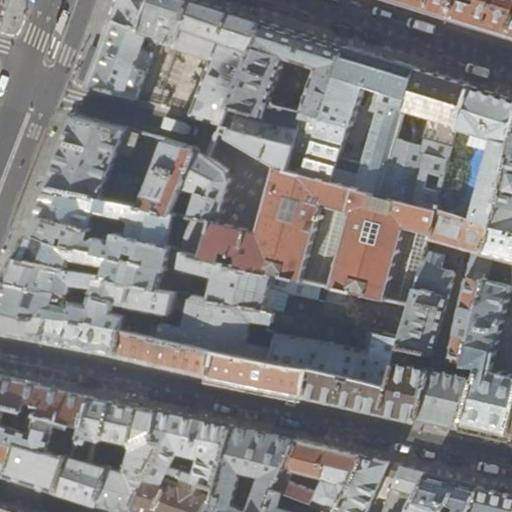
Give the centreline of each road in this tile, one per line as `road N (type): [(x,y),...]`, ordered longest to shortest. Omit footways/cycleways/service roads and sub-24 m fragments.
road 1 (residential): [(511,462),(0,349)]
road 2 (residential): [(511,66),(289,0)]
road 3 (residential): [(215,133),(52,90),(30,68)]
